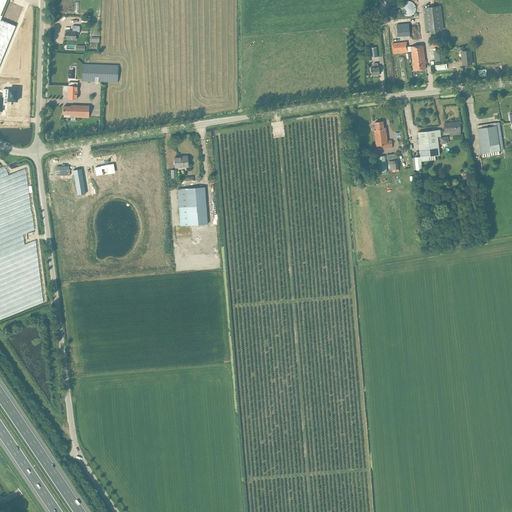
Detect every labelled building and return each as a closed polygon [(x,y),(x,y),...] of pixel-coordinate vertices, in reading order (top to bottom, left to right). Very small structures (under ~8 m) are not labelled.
[(0,0),(0,19),(1,20),(8,0),(0,0)] [(404,15),(405,16),(407,16),(408,16),(409,16),(411,16),(412,15),(413,14),(414,14),(415,12),(415,11),(416,10),(416,9),(416,7),(415,6),(415,5),(414,4),(413,3),(412,2),(411,1),(410,1),(409,1),(408,1),(407,1),(405,1),(404,2),(403,3),(402,4),(401,5),(401,6),(401,7),(400,9),(401,10),(401,11),(401,12),(402,14),(403,14),(404,15)] [(440,6),(423,8),(426,31),(430,31),(431,36),(439,35),(439,30),(443,30),(440,6)] [(0,63),(15,26),(1,20),(0,19),(0,63)] [(408,23),(396,24),(398,36),(409,35),(408,23)] [(76,39),(76,32),(79,32),(80,26),(72,26),(72,31),(66,31),(66,39),(76,39)] [(423,45),(411,46),(407,47),(407,42),(392,43),(393,54),(408,52),(408,51),(411,51),(413,70),(425,69),(423,45)] [(444,50),(433,51),(434,61),(445,60),(444,50)] [(462,63),(464,65),(470,64),(470,60),(471,60),(470,50),(461,51),(462,57),(462,63)] [(83,63),(82,81),(118,82),(119,65),(83,63)] [(378,67),(377,63),(373,63),(373,67),(371,68),(371,75),(379,74),(378,67)] [(68,98),(77,98),(77,86),(68,86),(68,92),(68,98)] [(17,101),(18,89),(9,89),(8,98),(8,105),(11,105),(11,100),(17,101)] [(89,117),(89,106),(74,105),(74,106),(63,106),(63,114),(71,114),(70,117),(89,117)] [(17,115),(26,115),(27,106),(18,106),(17,115)] [(374,130),(376,146),(376,150),(392,148),(391,140),(387,140),(385,127),(383,127),(383,121),(375,122),(376,130),(374,130)] [(444,123),(445,133),(449,133),(450,135),(460,134),(460,131),(459,121),(444,123)] [(499,151),(500,151),(503,150),(499,122),(477,125),(478,128),(477,128),(481,153),(482,153),(483,157),(499,155),(499,151)] [(418,132),(420,157),(415,157),(416,170),(422,169),(421,161),(435,160),(435,155),(440,155),(438,143),(441,143),(441,144),(448,144),(448,137),(441,137),(440,130),(418,132)] [(188,167),(187,156),(175,157),(175,167),(188,167)] [(379,172),(388,172),(387,162),(379,163),(379,172)] [(101,166),(95,167),(96,175),(104,174),(105,175),(109,174),(115,173),(114,163),(101,165),(101,166)] [(71,169),(60,171),(61,178),(72,176),(71,169)] [(77,195),(86,194),(81,169),(73,170),(77,195)] [(205,187),(177,189),(180,226),(208,224),(205,187)] [(96,198),(97,202),(105,200),(103,191),(92,193),(93,199),(96,198)]
